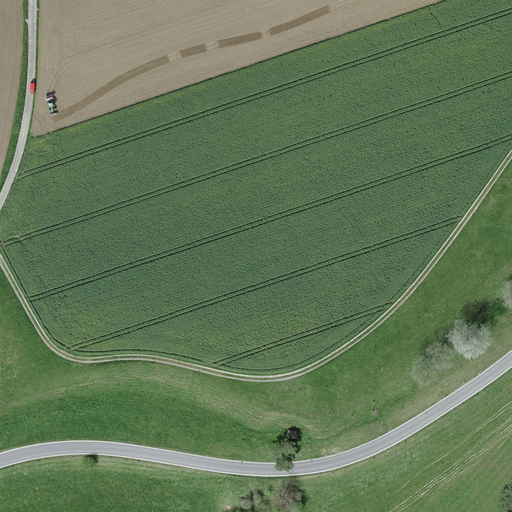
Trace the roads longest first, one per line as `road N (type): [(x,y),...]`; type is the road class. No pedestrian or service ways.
road 1 (track): [(511,151),(402,299),(315,364),(276,378),(139,356),(66,356),(45,340),(0,264)]
road 2 (tertiary): [(0,460),(89,446),(266,469),(325,464),(399,433),(511,358)]
road 3 (unclassified): [(33,0),(23,132),(0,202)]
